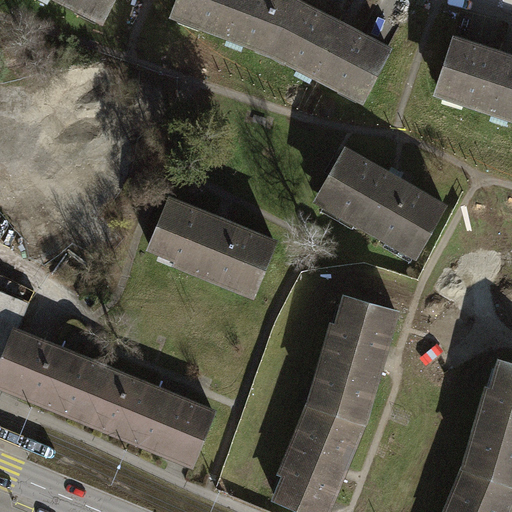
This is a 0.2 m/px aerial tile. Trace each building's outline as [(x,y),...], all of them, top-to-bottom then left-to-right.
[(0,0),(0,83),(10,61),(26,0),(0,0)] [(289,21),(235,0),(121,0),(112,24),(276,87),(276,89),(281,90),(299,29),(287,25),(289,21)] [(297,18),(301,22),(307,22),(312,17),(311,11),(307,7),(300,8),(296,12),(297,18)] [(299,29),(281,90),(286,92),(286,90),(458,130),(464,103),(469,102),(467,91),(473,65),(313,28),(311,33),(299,29)] [(124,275),(66,411),(140,442),(195,313),(272,194),(205,151),(124,275)] [(483,225),(481,228),(511,242),(511,159),(489,227),(483,225)] [(44,173),(8,203),(41,242),(77,213),(44,173)] [(485,234),(392,381),(417,397),(417,402),(427,403),(448,416),(511,316),(511,242),(481,228),(480,231),(485,234)] [(0,256),(0,288),(11,261),(0,256)] [(276,369),(245,448),(298,469),(330,391),(276,369)] [(329,441),(326,443),(312,470),(390,511),(511,511),(511,510),(340,418),(332,432),(332,435),(331,438),(329,441)]
